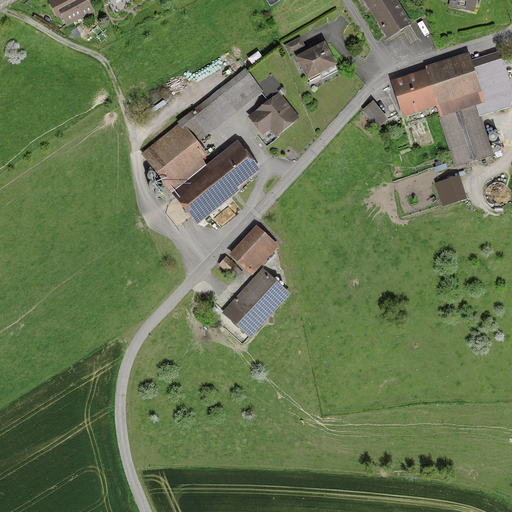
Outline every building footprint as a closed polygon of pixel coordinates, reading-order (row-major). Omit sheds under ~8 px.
[(67,25),(92,12),(85,0),(66,0),(65,1),(64,0),(51,0),(47,2),(51,9),(55,7),(60,15),(62,14),(67,25)] [(363,0),(387,38),(408,25),(392,0),(363,0)] [(458,8),(473,11),(475,0),(449,0),(449,2),(459,4),(458,8)] [(302,47),(298,39),(284,46),(288,54),(302,47)] [(309,45),(312,51),(297,59),(309,82),(319,76),(320,79),(336,71),(322,45),(318,48),(315,42),(309,45)] [(468,62),(427,75),(435,100),(440,117),(473,105),(510,93),(499,60),(482,66),(483,70),(471,74),(468,62)] [(163,178),(162,179),(192,219),(254,169),(235,144),(226,151),(228,153),(222,158),(224,161),(214,169),(189,137),(255,85),(244,72),(191,114),(195,118),(147,157),(163,178)] [(427,75),(394,86),(402,111),(435,100),(427,75)] [(259,128),(266,122),(275,133),(294,118),(277,97),(251,118),(259,128)] [(371,103),(362,110),(376,126),(384,120),(371,103)] [(488,154),(473,105),(440,117),(456,165),(488,154)] [(437,182),(445,206),(470,198),(462,174),(437,182)] [(256,230),(232,256),(249,272),(273,246),(256,230)] [(234,279),(241,272),(225,258),(218,265),(234,279)] [(249,336),(286,295),(260,272),(223,312),(249,336)]
